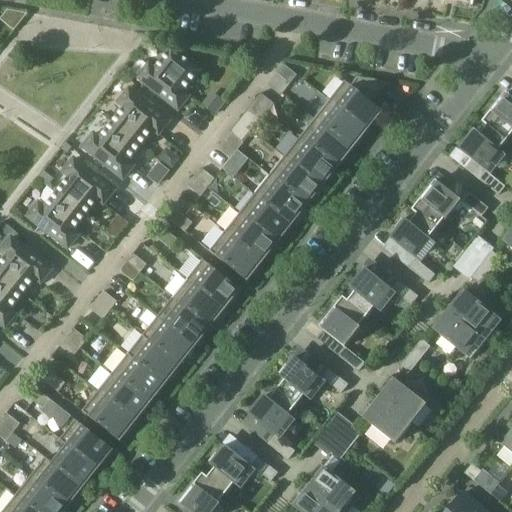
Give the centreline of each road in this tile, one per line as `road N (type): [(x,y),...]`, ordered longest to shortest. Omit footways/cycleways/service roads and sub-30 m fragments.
road 1 (residential): [(496,55),(132,511)]
road 2 (residential): [(305,20),(0,400)]
road 3 (residential): [(305,20),(496,55)]
